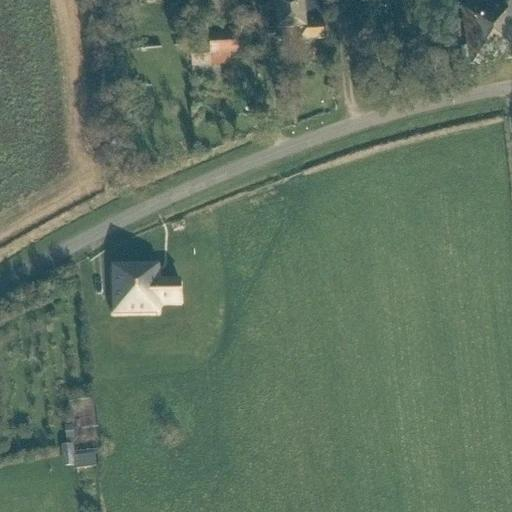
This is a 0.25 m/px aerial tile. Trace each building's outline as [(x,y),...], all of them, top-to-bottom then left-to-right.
[(91,0),(94,19),(112,19),(111,7),(112,7),(111,0),(91,0)] [(511,1),(476,7),(460,10),(469,67),(511,60),(511,1)] [(276,3),(264,4),(264,14),(277,14),(278,28),(272,29),(273,39),(279,38),(279,45),(324,43),(322,8),(307,9),(307,5),(277,7),(276,3)] [(236,37),(209,38),(210,58),(237,57),(236,37)] [(158,265),(111,266),(112,316),(158,315),(158,305),(180,304),(180,281),(158,282),(158,265)] [(73,445),(61,446),(63,467),(75,466),(74,457),(73,445)] [(95,455),(74,457),(75,466),(76,470),(97,468),(95,455)]
